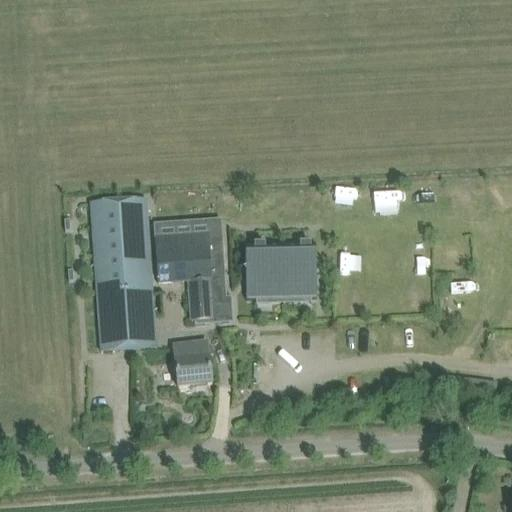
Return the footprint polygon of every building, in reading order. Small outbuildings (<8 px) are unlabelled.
[(483,204),(482,181),(464,182),(465,205),(483,204)] [(416,182),(416,202),(432,201),(432,182),(416,182)] [(146,200),(91,204),(102,354),(103,354),(102,328),(155,325),(146,200)] [(158,237),(156,237),(157,246),(160,284),(190,282),(193,322),(215,320),(223,320),(221,298),(220,276),(210,277),(207,240),(207,237),(207,235),(177,236),(158,237)] [(317,300),(317,247),(246,248),(246,273),(252,273),(252,300),(317,300)] [(366,272),(365,254),(337,256),(338,274),(366,272)] [(444,296),(461,305),(471,286),(453,277),(444,296)] [(212,385),(210,366),(209,358),(207,344),(175,347),(177,362),(176,362),(179,388),(212,385)]
